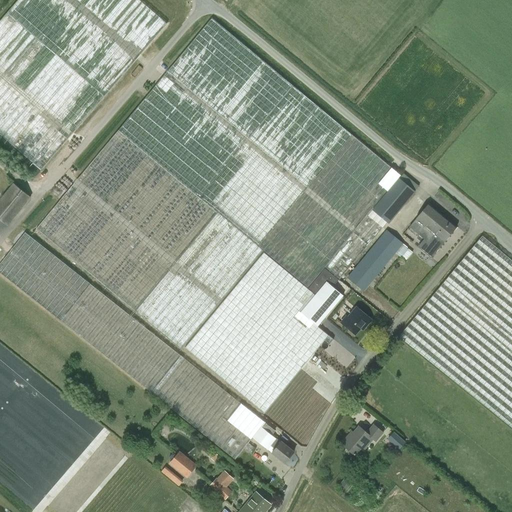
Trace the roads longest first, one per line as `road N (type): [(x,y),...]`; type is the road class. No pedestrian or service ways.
road 1 (unclassified): [(279,511),(350,382),(484,220)]
road 2 (unclassified): [(484,220),(206,1)]
road 3 (unclassified): [(0,151),(35,182),(56,182),(206,1)]
